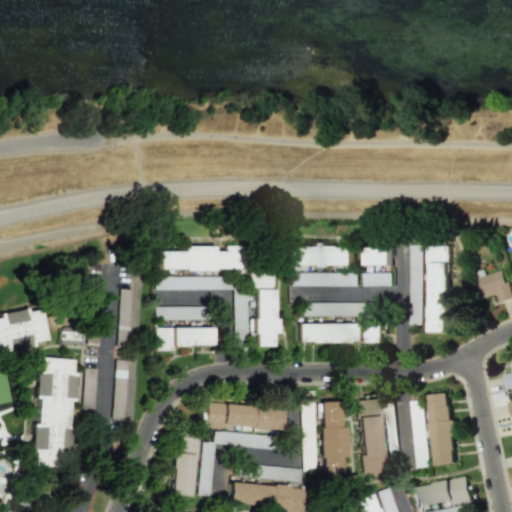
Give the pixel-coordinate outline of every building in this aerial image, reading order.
[(351,247),(324,247),(324,243),(309,243),(309,247),(282,247),(282,265),(351,266),(351,247)] [(448,244),(425,244),(425,262),(429,262),(430,332),(448,332),(448,244)] [(157,251),(157,270),(240,269),(240,246),(224,246),(224,251),(212,251),(212,246),(182,246),(182,251),(157,251)] [(390,264),(390,247),(364,248),(365,265),(390,264)] [(511,298),(503,269),(476,278),(483,298),(496,295),(498,303),(511,298)] [(247,274),(249,289),(271,286),(269,271),(247,274)] [(269,346),(269,334),(275,334),(274,319),(271,319),(270,290),(251,290),(251,318),(246,318),(246,334),(251,334),(251,346),(269,346)] [(381,342),(380,319),(363,320),(363,323),(293,324),(294,343),(381,342)] [(209,327),(151,328),(151,351),(169,351),(169,346),(209,345),(209,327)] [(57,345),(79,345),(80,328),(58,328),(57,345)] [(511,388),(511,355),(508,357),(511,372),(502,375),(506,390),(511,388)] [(70,359),(39,357),(38,370),(35,370),(33,424),(30,424),(28,466),(50,467),(51,452),(65,452),(68,401),(71,401),(72,372),(69,372),(70,359)] [(456,464),(454,435),(458,435),(457,420),(452,420),(449,393),(429,395),(435,466),(456,464)] [(358,473),(380,472),(375,398),(354,400),(358,473)] [(202,427),(221,429),(221,426),(276,430),(278,410),(265,409),(265,407),(204,401),(202,427)] [(317,479),(338,478),(338,457),(343,457),(342,426),(336,427),(336,401),(316,401),(317,479)] [(206,496),(212,444),(199,442),(193,495),(206,496)] [(190,454),(169,453),(167,495),(187,496),(190,454)] [(412,508),(470,500),(467,478),(409,486),(412,508)] [(225,506),(300,511),(301,487),(226,483),(225,506)] [(393,511),(386,490),(374,494),(379,511),(393,511)] [(348,499),(352,511),(373,511),(368,493),(348,499)]
